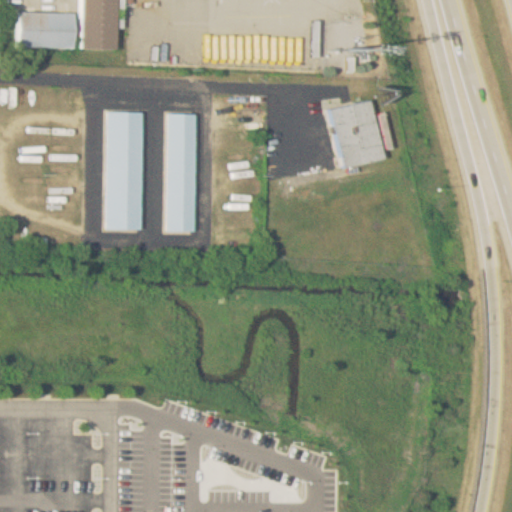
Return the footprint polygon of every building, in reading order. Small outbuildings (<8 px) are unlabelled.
[(76,0),(76,49),(112,49),(112,0),(76,0)] [(13,48),(70,48),(70,12),(13,12),(13,48)] [(377,161),(367,101),(325,108),(334,167),(377,161)] [(137,230),(137,112),(102,112),(101,229),(137,230)] [(191,113),(162,113),(162,231),(191,231),(191,113)]
